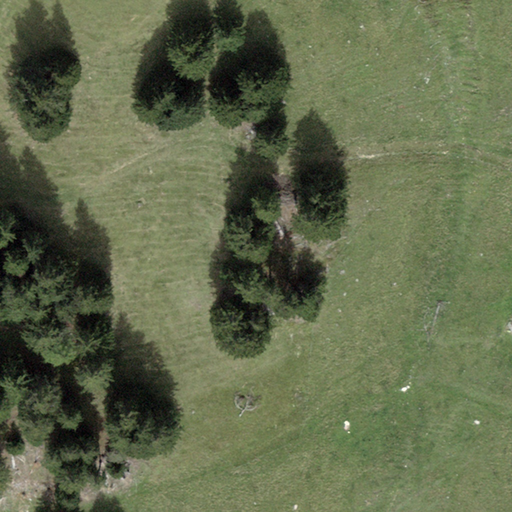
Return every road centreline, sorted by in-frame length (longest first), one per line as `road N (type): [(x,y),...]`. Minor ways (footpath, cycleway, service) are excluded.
road 1 (track): [(511,163),(471,147),(293,155),(196,143),(0,227)]
road 2 (track): [(95,511),(267,443),(414,354),(511,329)]
